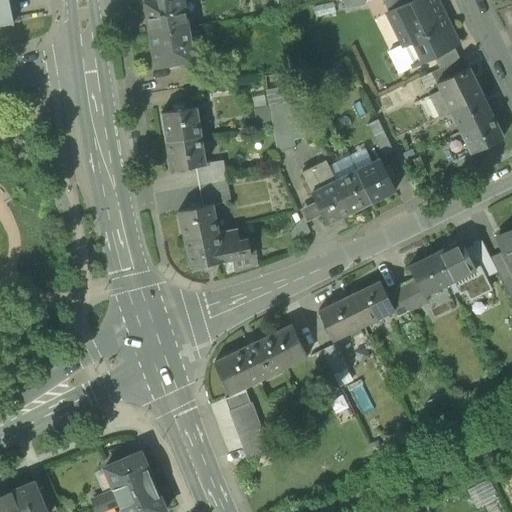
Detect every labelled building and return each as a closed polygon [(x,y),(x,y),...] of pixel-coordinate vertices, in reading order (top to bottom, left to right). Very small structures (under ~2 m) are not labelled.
[(0,0),(0,18),(13,16),(9,0),(0,0)] [(144,2),(149,34),(189,27),(184,0),(156,0),(157,0),(144,2)] [(382,0),(388,12),(413,0),(382,0)] [(413,0),(388,12),(404,44),(415,66),(434,57),(454,47),(458,45),(435,0),(413,0)] [(194,61),(189,27),(149,34),(155,68),(194,61)] [(400,73),(415,66),(404,44),(390,51),(400,73)] [(434,57),(440,68),(459,59),(460,58),(454,47),(434,57)] [(464,70),(459,59),(440,68),(432,72),(437,83),(464,70)] [(187,67),(191,88),(214,84),(211,63),(187,67)] [(437,83),(440,90),(451,112),(483,96),(469,67),(464,70),(437,83)] [(437,83),(432,72),(421,77),(430,96),(440,90),(437,83)] [(440,117),(451,112),(440,90),(430,96),(440,117)] [(493,116),(483,96),(451,112),(461,132),(493,116)] [(272,124),(277,154),(295,148),(282,103),(269,106),(272,124)] [(162,113),(166,141),(201,136),(197,107),(162,113)] [(254,109),(257,124),(269,122),(266,107),(254,109)] [(503,138),(493,116),(461,132),(471,154),(503,138)] [(367,124),(383,157),(393,151),(378,119),(367,124)] [(206,164),(201,136),(166,141),(171,170),(196,166),(206,165),(206,164)] [(380,158),(356,170),(372,202),(396,190),(380,158)] [(196,166),(199,186),(227,181),(223,161),(206,164),(206,165),(196,166)] [(302,173),(312,192),(336,180),(326,161),(302,173)] [(352,212),(372,202),(356,170),(336,180),(352,212)] [(352,212),(336,180),(312,192),(327,224),(352,212)] [(231,202),(227,181),(199,186),(203,206),(213,204),(213,205),(231,202)] [(178,211),(184,240),(219,232),(213,205),(213,204),(203,206),(178,211)] [(237,229),(219,232),(225,261),(251,255),(248,241),(240,243),(237,229)] [(511,269),(511,231),(497,239),(503,252),(511,269)] [(190,268),(225,261),(219,232),(184,240),(190,268)] [(461,241),(435,254),(449,283),(453,281),(475,270),(473,266),(466,251),(461,241)] [(479,263),(486,277),(497,272),(482,242),(466,251),(473,266),(479,263)] [(490,258),(511,300),(511,299),(511,269),(503,252),(490,258)] [(423,296),(449,283),(435,254),(409,266),(416,281),(423,296)] [(475,270),(453,281),(458,291),(465,288),(470,298),(491,288),(486,277),(479,263),(473,266),(475,270)] [(380,281),(349,296),(363,326),(394,311),(387,295),(380,281)] [(416,281),(399,289),(411,315),(429,307),(423,296),(416,281)] [(399,321),(411,315),(399,289),(387,295),(394,311),(399,321)] [(332,341),(363,326),(349,296),(318,311),(332,341)] [(214,362),(230,395),(307,357),(291,325),(214,362)] [(335,344),(322,350),(332,370),(331,371),(333,375),(347,369),(335,344)] [(321,376),(331,371),(332,370),(322,350),(311,355),(321,376)] [(225,399),(229,411),(250,403),(246,391),(225,399)] [(269,451),(250,403),(229,411),(248,460),(269,451)] [(123,511),(166,511),(140,452),(105,467),(116,493),(118,497),(120,502),(123,511)] [(45,511),(34,483),(4,495),(10,511),(45,511)] [(93,500),(96,507),(118,497),(116,493),(113,492),(93,500)] [(0,511),(10,511),(4,495),(0,496),(0,511)] [(120,502),(118,497),(96,507),(97,511),(101,511),(119,505),(120,502)]
